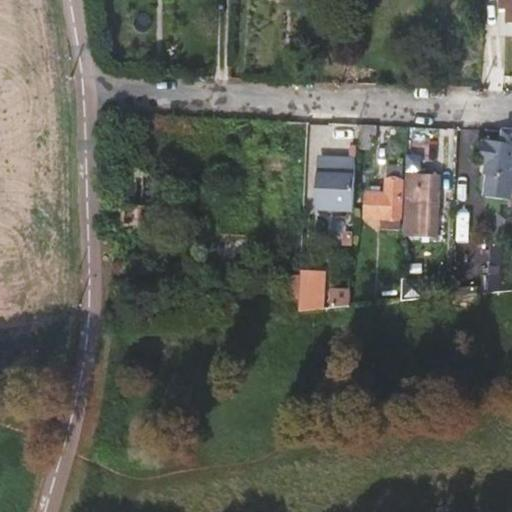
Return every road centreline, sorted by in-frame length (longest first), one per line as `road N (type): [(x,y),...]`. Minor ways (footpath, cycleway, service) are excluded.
road 1 (unclassified): [(52,511),(96,280),(89,90)]
road 2 (residential): [(89,90),(511,112)]
